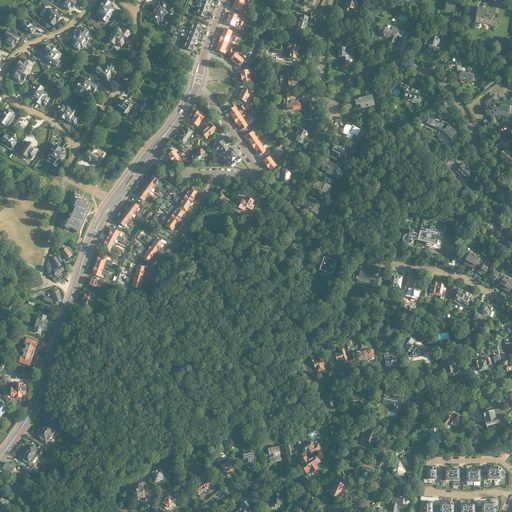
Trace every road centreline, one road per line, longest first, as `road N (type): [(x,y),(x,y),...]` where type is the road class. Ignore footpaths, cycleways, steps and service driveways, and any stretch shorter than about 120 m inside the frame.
road 1 (tertiary): [(114,201),(89,245),(38,397),(0,458)]
road 2 (residential): [(511,211),(466,115),(420,66),(382,62),(365,69),(331,108)]
road 3 (residential): [(511,307),(465,279),(349,250),(287,201)]
road 4 (residential): [(75,149),(49,119),(7,97),(1,81),(18,53),(78,22),(96,0)]
road 5 (residential): [(75,149),(134,66),(133,12)]
road 6 (residential): [(201,511),(225,492),(265,479),(299,486),(332,511)]
road 7 (residential): [(344,511),(371,502),(384,459),(424,396)]
road 8 (residential): [(147,290),(155,265),(221,173)]
